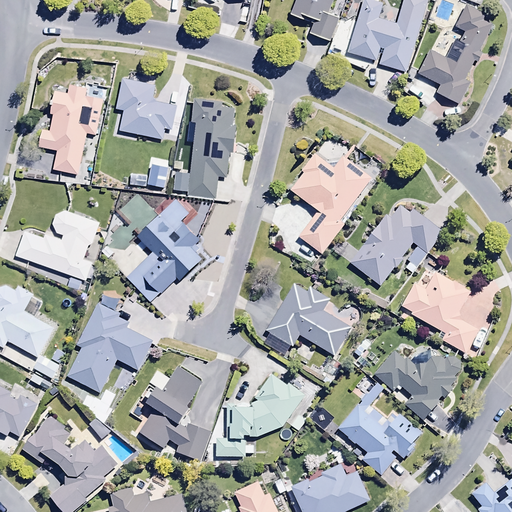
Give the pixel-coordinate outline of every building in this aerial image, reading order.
[(297,0),(291,19),(313,27),(309,37),(332,45),(340,21),(330,17),(335,0),(297,0)] [(406,75),(428,3),(419,0),(405,0),(398,27),(380,22),(384,8),(365,3),(349,57),(377,65),(381,52),(385,53),(381,68),(406,75)] [(484,56),(480,54),(492,28),(486,25),(489,19),(467,9),(457,31),(467,35),(461,47),(455,44),(446,62),(429,55),(418,79),(441,89),(437,97),(460,107),(470,85),(466,84),(476,63),(480,65),(484,56)] [(179,109),(153,103),(156,90),(125,82),(117,114),(125,116),(121,135),(163,145),(166,132),(173,133),(179,109)] [(98,139),(105,104),(86,101),(88,93),(71,89),(69,98),(57,95),(52,119),(54,120),(51,135),(44,133),(41,151),(58,154),(54,174),(79,179),(88,137),(98,139)] [(191,126),(197,127),(191,177),(177,175),(174,192),(187,194),(187,197),(216,201),(219,180),(226,181),(230,155),(235,156),(239,128),(234,127),(236,112),(223,111),(223,107),(194,103),(191,126)] [(342,223),(371,182),(342,162),(334,173),(315,159),(303,176),(305,178),(291,197),(318,216),(300,242),(323,258),(346,226),(342,223)] [(139,241),(154,256),(128,281),(152,306),(179,281),(183,285),(203,265),(196,257),(202,251),(198,247),(202,244),(183,225),(191,217),(178,203),(139,241)] [(445,237),(413,213),(410,218),(400,210),(390,223),(387,221),(351,269),(380,290),(394,272),(396,273),(404,263),(402,262),(414,246),(418,250),(407,264),(410,266),(407,271),(415,277),(445,237)] [(17,260),(85,284),(92,265),(84,262),(89,249),(93,247),(101,227),(66,214),(56,218),(54,228),(57,237),(64,239),(63,244),(45,238),(44,242),(26,235),(17,260)] [(412,317),(411,320),(446,338),(442,345),(466,358),(479,334),(462,325),(464,320),(459,318),(471,295),(436,277),(434,281),(426,276),(419,289),(415,287),(402,311),(412,317)] [(83,285),(71,281),(68,290),(80,294),(83,285)] [(294,351),(300,340),(335,360),(351,331),(323,315),(330,303),(311,291),(309,295),(295,287),(267,335),(294,351)] [(0,350),(4,352),(8,345),(40,362),(56,332),(25,316),(35,298),(19,290),(16,294),(7,290),(0,290),(0,350)] [(100,398),(118,364),(138,375),(153,346),(127,333),(130,327),(119,321),(121,318),(100,307),(77,350),(83,353),(68,381),(100,398)] [(424,425),(440,406),(439,405),(442,401),(445,403),(454,392),(452,390),(459,381),(458,379),(462,374),(463,366),(454,360),(447,361),(446,363),(441,360),(431,362),(425,368),(416,369),(408,362),(406,364),(397,356),(376,380),(395,395),(400,389),(413,400),(405,409),(424,425)] [(35,364),(23,358),(18,368),(30,374),(35,364)] [(190,409),(205,385),(178,369),(164,393),(161,391),(150,409),(155,412),(141,435),(167,451),(172,442),(181,448),(179,454),(202,463),(212,435),(189,426),(187,430),(184,428),(194,412),(190,409)] [(261,441),(283,430),(304,399),(289,389),(288,391),(273,381),(257,404),(260,406),(253,408),(227,409),(229,442),(216,443),(217,461),(246,460),(246,442),(261,441)] [(423,437),(400,419),(398,422),(393,418),(387,425),(371,411),(384,394),(376,388),(339,433),(368,457),(363,463),(382,479),(399,459),(405,465),(417,450),(414,448),(423,437)] [(16,398),(0,389),(0,436),(9,441),(11,437),(21,442),(37,409),(21,400),(19,404),(15,402),(16,398)] [(111,409),(88,398),(83,408),(106,419),(111,409)] [(308,424),(300,418),(292,430),(300,436),(308,424)] [(67,487),(50,500),(60,511),(80,511),(88,505),(85,501),(105,484),(103,480),(118,467),(103,449),(94,456),(85,446),(75,454),(66,448),(72,439),(66,435),(68,433),(50,421),(37,440),(35,438),(25,454),(44,467),(47,462),(62,472),(68,478),(67,487)] [(353,511),(371,504),(358,474),(346,479),(341,468),(321,476),(323,481),(310,486),(308,483),(292,490),(301,511),(353,511)] [(511,511),(511,483),(494,496),(488,487),(473,498),(483,511),(481,511),(511,511)] [(242,511),(240,511),(277,511),(271,498),(266,500),(260,486),(236,497),(242,511)] [(185,511),(182,498),(151,506),(149,498),(134,502),(132,491),(111,496),(114,510),(109,511),(185,511)]
